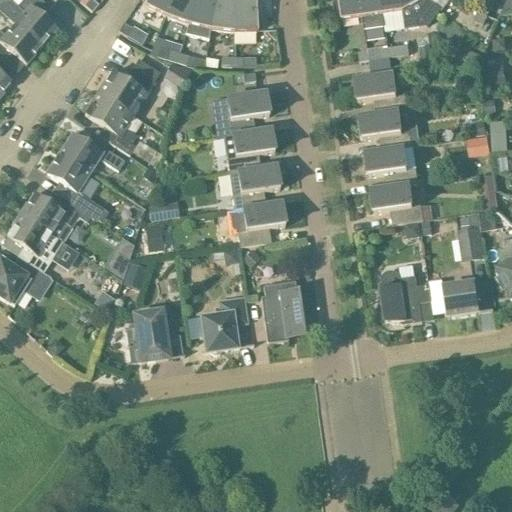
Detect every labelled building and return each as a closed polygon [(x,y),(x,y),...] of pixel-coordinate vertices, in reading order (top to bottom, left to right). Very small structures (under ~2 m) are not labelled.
[(0,4),(0,14),(14,27),(42,50),(57,31),(42,19),(50,10),(38,0),(24,0),(18,8),(10,2),(2,2),(0,4)] [(148,0),(144,9),(165,19),(173,0),(148,0)] [(173,0),(165,19),(187,27),(195,0),(173,0)] [(195,0),(187,27),(185,37),(208,42),(210,33),(215,0),(195,0)] [(225,0),(215,0),(210,33),(233,35),(235,1),(225,0)] [(363,20),(360,0),(339,0),(342,23),(363,20)] [(381,0),(360,0),(363,20),(365,31),(385,28),(383,17),(381,0)] [(381,0),(383,17),(403,14),(405,32),(428,29),(441,12),(426,1),(425,0),(381,0)] [(484,0),(479,14),(488,18),(495,0),(484,0)] [(511,0),(508,0),(508,2),(501,18),(511,16),(511,0)] [(84,8),(91,15),(92,15),(98,7),(91,1),(84,8)] [(235,1),(233,35),(257,35),(255,1),(235,1)] [(488,18),(479,14),(475,24),(484,27),(488,18)] [(124,26),(118,34),(127,40),(132,31),(124,26)] [(0,33),(0,61),(3,65),(11,56),(26,68),(42,50),(14,27),(5,38),(0,33)] [(408,47),(389,50),(390,60),(410,57),(408,47)] [(430,48),(420,50),(422,66),(433,64),(430,48)] [(155,59),(167,63),(176,66),(179,56),(159,50),(155,59)] [(379,52),(380,62),(390,60),(389,50),(379,52)] [(470,51),(465,64),(476,69),(482,56),(470,51)] [(368,53),(359,55),(360,65),(370,63),(368,53)] [(179,56),(176,66),(186,69),(189,59),(179,56)] [(222,60),(221,70),(232,70),(233,60),(222,60)] [(233,60),(232,70),(242,71),(243,61),(233,60)] [(111,75),(98,96),(132,118),(159,75),(138,62),(130,75),(140,82),(135,90),(111,75)] [(172,66),(164,79),(180,89),(190,72),(172,66)] [(503,70),(483,72),(485,91),(506,88),(503,70)] [(0,97),(10,86),(0,77),(0,97)] [(254,77),(242,78),(243,86),(255,84),(254,77)] [(379,103),(381,117),(399,114),(399,115),(408,113),(406,98),(397,99),(394,78),(355,83),(356,89),(353,89),(355,101),(358,101),(359,106),(379,103)] [(502,91),(485,93),(489,123),(506,120),(502,91)] [(97,139),(108,145),(129,159),(134,151),(135,150),(131,147),(136,139),(124,131),(132,118),(98,96),(84,118),(103,130),(97,139)] [(221,125),(223,140),(250,136),(248,122),(269,119),(268,114),(270,113),(269,101),(266,102),(265,96),(227,102),(230,123),(221,125)] [(381,117),(361,120),(361,126),(359,126),(360,138),(363,138),(364,143),(385,140),(387,154),(404,151),(404,152),(413,150),(411,135),(402,136),(399,115),(399,114),(381,117)] [(484,123),(467,125),(469,138),(486,136),(484,123)] [(250,136),(223,140),(229,177),(255,173),(253,159),(274,156),(273,151),(276,150),(274,138),(271,139),(271,133),(250,136)] [(104,151),(101,156),(72,137),(59,157),(89,176),(99,162),(118,174),(124,164),(104,151)] [(487,139),(467,142),(469,158),(490,154),(487,139)] [(507,140),(492,141),(492,156),(508,155),(507,140)] [(387,154),(366,157),(367,162),(364,163),(366,175),(368,174),(369,180),(390,177),(392,191),(393,191),(410,188),(418,187),(413,150),(404,152),(404,151),(387,154)] [(77,195),(89,176),(59,157),(46,177),(76,197),(77,195)] [(255,173),(229,177),(234,214),(243,212),(260,210),(258,196),(279,193),(278,187),(281,187),(279,175),(277,175),(276,170),(255,173)] [(151,185),(156,177),(146,171),(141,178),(151,185)] [(493,178),(480,180),(485,214),(498,213),(493,178)] [(395,214),(398,228),(405,227),(418,225),(421,224),(424,224),(433,223),(431,207),(422,209),(413,210),(410,188),(393,191),(392,191),(371,194),(372,199),(369,200),(371,212),(374,211),(375,217),(395,214)] [(34,197),(20,218),(63,245),(71,232),(82,215),(73,209),(57,199),(51,208),(34,197)] [(81,197),(73,209),(82,215),(90,220),(97,224),(104,212),(81,197)] [(164,206),(147,208),(149,224),(166,222),(164,206)] [(237,235),(239,251),(265,247),(263,233),(284,230),(284,224),(286,224),(284,212),(282,212),(281,207),(260,210),(243,212),(246,234),(237,235)] [(494,214),(480,216),(482,232),(496,230),(494,214)] [(86,226),(90,220),(82,215),(78,221),(86,226)] [(24,250),(18,260),(22,262),(43,276),(63,245),(20,218),(7,239),(24,250)] [(431,224),(423,226),(425,239),(433,238),(431,224)] [(418,227),(406,229),(407,241),(420,240),(418,227)] [(479,228),(458,231),(463,263),(485,260),(479,228)] [(159,229),(145,231),(148,254),(162,252),(159,229)] [(121,239),(102,267),(122,280),(133,247),(121,239)] [(236,251),(223,253),(225,266),(238,265),(236,251)] [(251,251),(241,261),(249,270),(260,260),(251,251)] [(39,298),(51,281),(43,276),(22,262),(18,260),(11,270),(0,262),(0,300),(14,310),(25,293),(39,298)] [(511,261),(500,264),(501,269),(496,271),(511,302),(511,301),(511,261)] [(139,295),(146,273),(129,268),(122,289),(139,295)] [(429,286),(417,288),(416,279),(399,282),(397,278),(394,275),(390,275),(386,276),(384,280),(383,284),(384,291),(381,291),(386,326),(413,323),(414,326),(423,325),(420,306),(432,304),(429,286)] [(297,303),(295,284),(263,288),(265,299),(261,300),(267,347),(288,344),(287,340),(290,340),(291,339),(293,338),(294,337),(296,336),(297,335),(298,333),(299,332),(300,330),(300,327),(300,326),(300,325),(300,323),(304,322),(301,302),(297,303)] [(475,284),(444,289),(448,321),(480,315),(475,284)] [(100,292),(93,304),(105,312),(113,300),(100,292)] [(220,317),(200,320),(205,356),(211,355),(213,357),(217,358),(219,357),(221,354),(238,351),(234,327),(246,325),(243,301),(218,305),(220,317)] [(126,332),(124,332),(124,333),(127,333),(129,349),(127,349),(127,350),(129,350),(131,366),(128,366),(128,368),(132,367),(134,367),(168,362),(165,344),(177,342),(174,318),(162,319),(161,319),(160,316),(135,320),(137,330),(126,332)] [(55,343),(48,352),(56,359),(63,351),(55,343)] [(436,485),(409,511),(457,511),(460,509),(436,485)]
